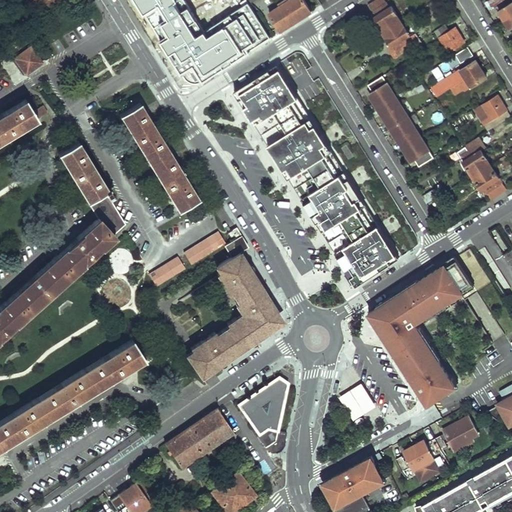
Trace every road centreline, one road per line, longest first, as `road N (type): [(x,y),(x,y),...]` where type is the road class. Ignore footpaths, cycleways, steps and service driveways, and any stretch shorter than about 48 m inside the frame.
road 1 (residential): [(58,507),(297,341)]
road 2 (residential): [(305,28),(438,248)]
road 3 (tertiary): [(308,321),(178,110)]
road 4 (residential): [(178,110),(305,28)]
road 5 (tertiary): [(298,493),(313,359)]
road 6 (residential): [(438,248),(327,322)]
road 7 (tertiary): [(178,110),(109,0)]
